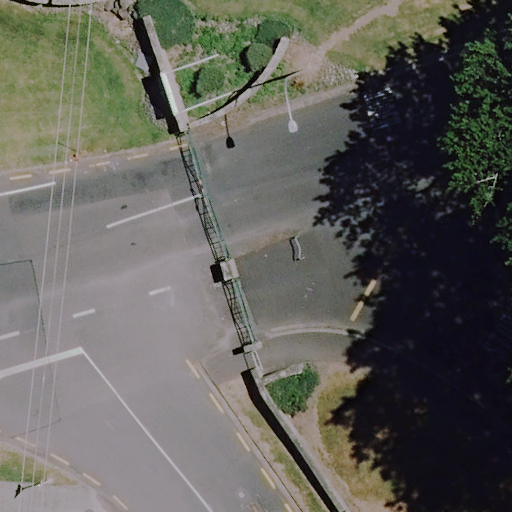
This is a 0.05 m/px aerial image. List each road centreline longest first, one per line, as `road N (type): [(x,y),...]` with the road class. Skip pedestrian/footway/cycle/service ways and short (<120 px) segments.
road 1 (unclassified): [(0,312),(212,232),(511,135)]
road 2 (residential): [(184,511),(78,393),(0,326)]
